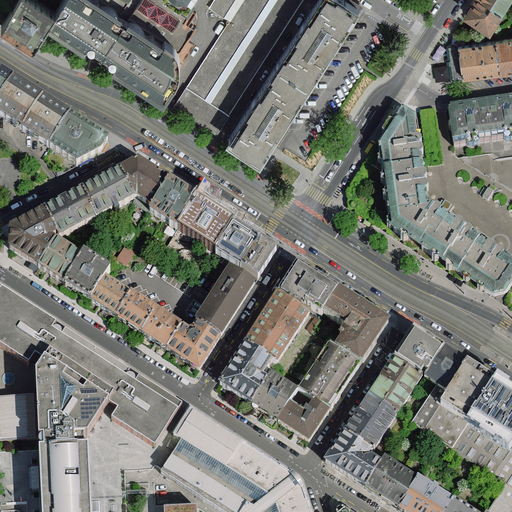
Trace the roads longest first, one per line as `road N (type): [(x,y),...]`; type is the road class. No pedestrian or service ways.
road 1 (secondary): [(307,215),(135,104),(52,72)]
road 2 (residential): [(197,398),(0,270)]
road 3 (secondary): [(511,329),(392,270),(307,215)]
road 4 (residential): [(410,312),(308,468)]
road 5 (residential): [(197,398),(295,240)]
road 6 (secondary): [(146,144),(295,240)]
road 7 (secondary): [(0,61),(146,144)]
road 8 (residential): [(0,223),(146,144)]
road 9 (tertiary): [(401,81),(307,215)]
road 10 (secondary): [(295,240),(410,312)]
road 11 (residential): [(308,468),(197,398)]
road 12 (secondary): [(410,312),(511,377)]
